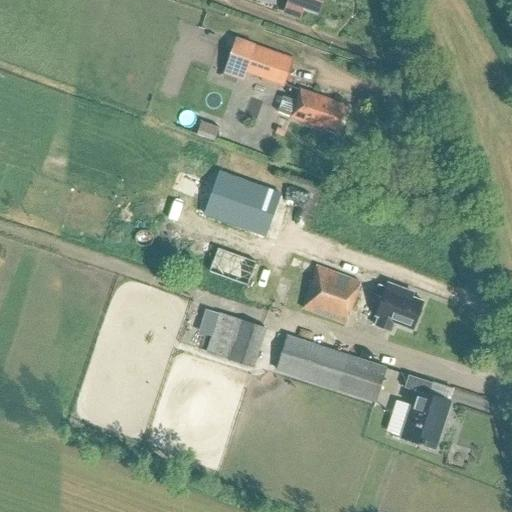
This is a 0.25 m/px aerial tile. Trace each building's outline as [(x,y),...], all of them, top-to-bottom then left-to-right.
[(287,0),(285,9),(301,14),(303,8),(317,13),(321,0),(287,0)] [(293,59),(255,45),(235,38),(222,76),(241,82),(245,72),(283,86),(293,59)] [(299,89),(295,100),(285,97),(279,114),(289,117),(319,128),(320,126),(337,132),(346,106),(299,89)] [(207,114),(205,128),(222,130),(224,116),(207,114)] [(242,133),(245,121),(227,117),(224,130),(242,133)] [(264,236),(279,193),(219,172),(204,215),(264,236)] [(277,237),(295,248),(311,223),(293,212),(277,237)] [(299,259),(314,262),(318,246),(302,243),(299,259)] [(204,274),(212,251),(200,247),(193,270),(204,274)] [(247,285),(255,262),(217,249),(209,271),(247,285)] [(316,266),(313,275),(301,308),(345,324),(359,282),(316,266)] [(414,293),(404,289),(387,283),(385,288),(377,285),(374,294),(382,297),(375,316),(377,317),(374,325),(390,331),(393,323),(412,330),(422,301),(413,298),(414,293)] [(253,367),(265,329),(219,313),(206,352),(253,367)] [(374,402),(385,368),(288,336),(277,370),(374,402)] [(452,390),(432,383),(408,375),(404,387),(416,391),(401,437),(434,448),(452,390)]
